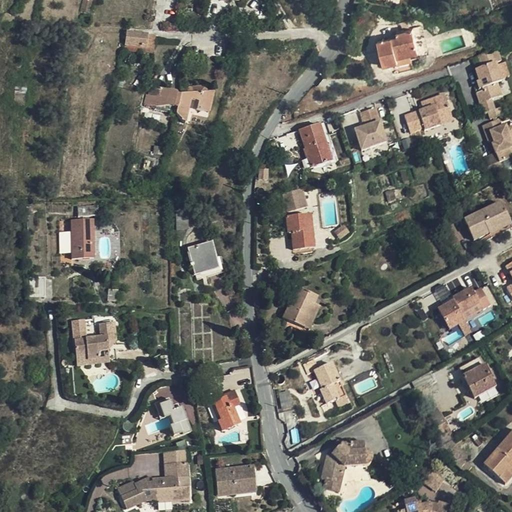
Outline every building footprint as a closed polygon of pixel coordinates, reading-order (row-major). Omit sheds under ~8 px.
[(511,0),(488,0),(493,10),(511,3),(511,0)] [(397,58),(409,55),(418,52),(412,29),(397,32),(398,36),(377,42),(383,65),(397,62),(397,58)] [(127,32),(127,33),(125,45),(127,45),(127,50),(140,52),(140,47),(145,47),(146,35),(127,32)] [(410,61),(409,55),(397,58),(397,62),(398,64),(410,61)] [(494,64),(479,70),(481,75),(477,77),(481,90),(475,92),(483,115),(494,111),(491,101),(500,97),(496,85),(500,83),(494,64)] [(192,93),(181,94),(175,115),(185,124),(191,100),(199,102),(197,110),(209,112),(214,92),(206,92),(205,86),(192,87),(192,93)] [(178,91),(162,87),(160,97),(147,94),(145,104),(158,107),(167,105),(174,106),(178,91)] [(447,98),(422,105),(423,112),(419,113),(420,115),(415,116),(414,114),(404,117),(409,133),(423,129),(424,132),(440,127),(438,119),(452,115),(447,98)] [(376,108),(361,113),(367,128),(381,123),(376,108)] [(452,115),(438,119),(440,127),(454,123),(452,115)] [(499,121),(483,126),(489,142),(491,141),(496,153),(483,158),(490,176),(503,172),(500,163),(511,158),(511,155),(510,149),(511,147),(511,144),(511,140),(511,139),(511,124),(502,129),(499,121)] [(322,123),(318,125),(330,162),(334,160),(322,123)] [(299,131),(298,131),(305,151),(307,150),(310,157),(307,158),(310,168),(330,162),(318,125),(308,128),(299,131)] [(267,180),(267,170),(260,169),(259,179),(267,180)] [(503,172),(490,176),(492,181),(505,177),(503,172)] [(305,205),(300,189),(282,194),(287,211),(305,205)] [(487,233),(509,223),(501,204),(464,221),(473,241),(479,239),(488,235),(487,233)] [(97,207),(78,207),(78,217),(97,216),(97,207)] [(185,215),(176,215),(176,229),(186,229),(185,215)] [(309,215),(285,218),(287,233),(290,233),(293,250),(313,248),(309,215)] [(93,258),(93,221),(71,221),(72,258),(93,258)] [(357,221),(348,223),(349,233),(358,231),(357,221)] [(511,226),(509,223),(487,233),(488,235),(479,239),(481,243),(511,229),(510,227),(511,226)] [(218,268),(211,243),(187,249),(194,275),(218,268)] [(60,268),(60,257),(52,257),(52,269),(60,268)] [(44,278),(28,277),(29,299),(39,300),(39,297),(44,297),(44,278)] [(265,287),(264,288),(264,290),(264,291),(265,293),(267,294),(269,294),(270,293),(272,292),(272,291),(272,289),(272,287),(270,286),(269,285),(267,286),(265,287)] [(438,313),(448,331),(458,325),(464,336),(470,333),(463,321),(490,306),(480,288),(473,292),(470,287),(450,298),(451,300),(436,309),(438,313)] [(282,319),(302,328),(313,305),(316,298),(296,289),(282,319)] [(116,301),(117,290),(108,290),(108,301),(116,301)] [(313,305),(302,328),(301,331),(306,334),(318,308),(313,305)] [(117,362),(113,324),(99,325),(101,338),(85,340),(83,321),(72,322),(76,355),(86,354),(87,360),(98,359),(98,353),(108,351),(108,358),(108,362),(117,362)] [(77,365),(108,362),(108,358),(98,359),(87,360),(86,354),(76,355),(77,365)] [(462,378),(466,386),(470,391),(474,400),(495,389),(479,359),(459,370),(463,378),(462,378)] [(321,391),(327,405),(345,397),(331,364),(315,372),(321,386),(322,390),(321,391)] [(31,367),(30,369),(30,370),(30,371),(30,373),(30,374),(31,375),(32,376),(33,376),(34,377),(35,377),(36,377),(38,376),(39,376),(40,374),(41,372),(40,370),(40,369),(38,367),(37,366),(36,366),(35,366),(33,366),(31,367)] [(322,407),(327,405),(321,391),(322,390),(321,386),(314,389),(322,407)] [(291,407),(288,393),(280,395),(283,409),(291,407)] [(232,395),(212,403),(220,421),(217,423),(221,432),(238,424),(231,407),(235,404),(232,395)] [(183,404),(174,407),(171,398),(155,403),(160,418),(169,415),(175,435),(192,429),(183,404)] [(220,421),(212,403),(210,404),(217,423),(220,421)] [(445,422),(435,404),(426,409),(435,425),(445,443),(454,438),(445,422)] [(241,420),(245,418),(240,405),(236,406),(241,420)] [(511,433),(497,450),(502,454),(488,470),(498,479),(505,472),(511,478),(511,476),(511,433)] [(332,456),(341,445),(331,443),(328,456),(332,456)] [(450,462),(465,474),(471,467),(466,463),(469,459),(450,443),(443,447),(437,450),(450,462)] [(328,456),(323,480),(327,481),(342,484),(346,467),(366,466),(367,465),(369,464),(370,462),(370,459),(369,458),(367,457),(365,457),(364,445),(341,445),(332,456),(328,456)] [(502,454),(497,450),(483,466),(488,470),(502,454)] [(172,488),(180,488),(179,478),(188,478),(187,463),(165,465),(166,479),(151,480),(151,483),(146,483),(145,480),(134,485),(133,483),(117,490),(126,509),(146,500),(156,500),(156,495),(171,494),(172,488)] [(233,489),(254,487),(252,466),(214,471),(216,485),(221,485),(222,496),(234,495),(233,489)] [(505,472),(498,479),(505,485),(511,478),(505,472)] [(189,499),(188,478),(179,478),(180,488),(180,500),(189,499)] [(340,493),(342,484),(327,481),(325,490),(340,493)] [(180,500),(180,488),(172,488),(171,494),(156,495),(156,500),(156,501),(180,500)] [(445,511),(447,508),(437,504),(436,506),(429,504),(420,506),(419,504),(415,505),(414,501),(403,503),(405,511),(400,511),(445,511)] [(400,511),(405,511),(403,503),(394,505),(395,511),(400,511)]
